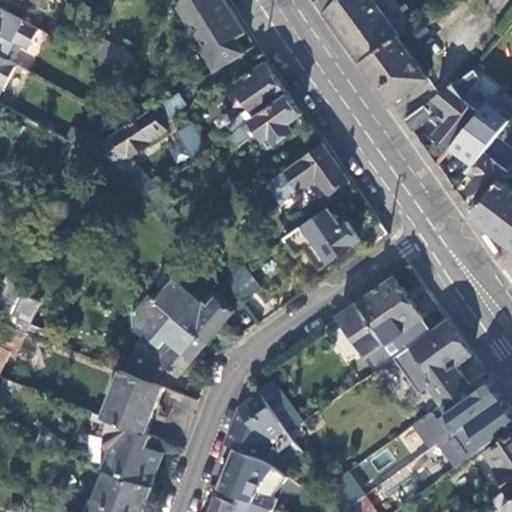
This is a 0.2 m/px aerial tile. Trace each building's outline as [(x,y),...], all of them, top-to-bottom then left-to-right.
[(183,0),(179,6),(217,69),(246,51),(238,39),(247,33),(242,25),(226,0),(183,0)] [(320,0),(328,11),(339,0),(320,0)] [(364,63),(400,37),(414,27),(393,0),(339,0),(328,11),(340,29),(364,63)] [(0,43),(2,39),(28,53),(41,29),(0,5),(0,43)] [(379,84),(392,104),(429,78),(400,37),(364,63),(379,84)] [(133,77),(142,60),(120,48),(110,66),(133,77)] [(0,83),(12,61),(0,54),(0,83)] [(280,81),(267,63),(235,86),(253,112),(257,118),(289,95),(280,81)] [(434,115),(426,106),(405,121),(410,128),(414,134),(435,120),(442,128),(438,134),(453,148),(454,147),(482,112),(457,91),(445,106),(442,104),(434,115)] [(181,93),(97,143),(97,144),(116,164),(128,155),(147,140),(148,142),(165,129),(159,123),(182,110),(187,105),(181,93)] [(296,104),(289,95),(257,118),(253,120),(251,121),(245,126),(252,137),(253,138),(261,133),(266,139),(265,140),(271,148),(296,130),(291,123),(303,114),(296,104)] [(477,165),(500,136),(511,120),(490,102),(482,112),(454,147),(477,165)] [(229,123),(236,133),(245,126),(251,121),(245,112),(229,123)] [(210,150),(192,122),(177,131),(196,161),(210,150)] [(236,133),(233,135),(239,145),(252,137),(245,126),(236,133)] [(469,189),(485,202),(502,180),(511,168),(511,145),(500,136),(477,165),(472,173),(478,178),(469,189)] [(324,144),(288,169),(302,190),(307,186),(319,178),(331,195),(351,180),(336,159),(324,144)] [(128,155),(116,164),(146,197),(157,189),(128,155)] [(500,236),(511,245),(511,187),(502,180),(485,202),(474,216),(500,236)] [(343,226),(329,208),(286,238),(299,255),(307,248),(322,268),(334,259),(335,260),(363,239),(349,221),(343,226)] [(390,231),(377,214),(360,228),(372,244),(390,231)] [(498,250),(487,233),(482,236),(494,253),(498,250)] [(260,288),(244,267),(227,279),(244,300),(260,288)] [(425,317),(397,276),(340,316),(369,356),(425,317)] [(175,281),(157,302),(207,344),(235,312),(217,296),(208,307),(201,300),(200,302),(175,281)] [(41,303),(22,292),(5,324),(25,332),(41,303)] [(157,302),(148,294),(134,310),(132,322),(145,333),(133,346),(136,349),(120,368),(122,369),(154,382),(164,371),(159,367),(164,362),(169,366),(180,376),(207,344),(157,302)] [(395,358),(420,392),(429,385),(442,405),(471,384),(458,366),(473,355),(460,337),(448,320),(395,358)] [(25,332),(5,324),(0,334),(0,347),(14,353),(25,332)] [(164,371),(169,366),(164,362),(159,367),(164,371)] [(148,432),(166,386),(154,382),(122,369),(105,415),(148,432)] [(430,450),(437,445),(504,397),(487,372),(471,384),(442,405),(412,425),(430,450)] [(289,433),(306,421),(283,388),(266,400),(285,427),(289,433)] [(240,407),(226,444),(235,448),(261,459),(268,440),(270,439),(285,427),(266,400),(261,393),(240,407)] [(453,468),(511,424),(511,408),(504,397),(437,445),(453,468)] [(154,448),(158,437),(148,432),(105,415),(93,410),(90,417),(100,421),(94,436),(98,437),(105,448),(98,467),(106,471),(150,489),(164,452),(154,448)] [(511,438),(490,453),(511,484),(511,438)] [(261,459),(271,466),(277,450),(270,439),(268,440),(261,459)] [(261,459),(235,448),(219,488),(229,492),(273,510),(274,511),(279,499),(274,496),(287,478),(271,466),(261,459)] [(141,511),(150,489),(106,471),(90,511),(141,511)] [(272,511),(273,510),(229,492),(226,501),(216,497),(210,511),(272,511)] [(511,511),(511,503),(503,510),(504,511),(511,511)]
